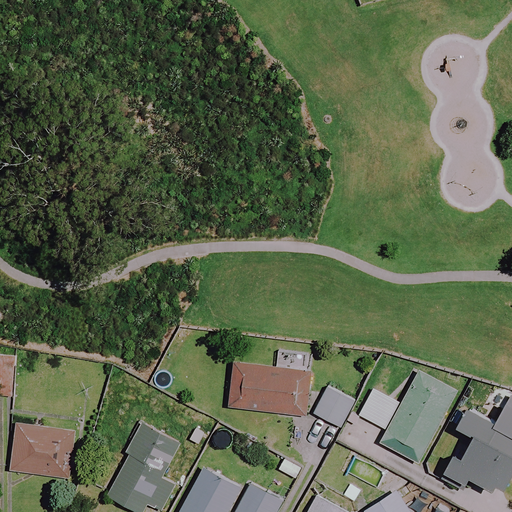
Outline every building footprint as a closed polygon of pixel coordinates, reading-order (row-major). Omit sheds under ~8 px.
[(0,352),(0,393),(4,393),(14,394),(18,354),(0,352)] [(317,368),(238,358),(232,404),(311,414),(317,368)] [(419,375),(384,440),(423,461),(462,388),(424,367),(419,375)] [(359,399),(330,385),(316,412),(336,422),(344,427),(349,418),(353,410),(359,399)] [(393,396),(376,387),(362,413),(375,420),(388,427),(403,401),(393,396)] [(511,445),(511,397),(510,402),(511,403),(503,418),(474,404),(464,424),(482,434),(484,430),(511,445)] [(460,408),(454,419),(461,424),(468,413),(460,408)] [(349,418),(358,423),(362,415),(353,410),(349,418)] [(13,468),(73,476),(80,428),(20,419),(13,468)] [(133,452),(111,494),(144,511),(145,511),(151,502),(165,476),(184,440),(146,419),(141,429),(129,450),(133,452)] [(196,424),(186,440),(198,447),(208,432),(196,424)] [(461,450),(450,469),(473,481),(476,475),(500,488),(503,482),(511,487),(511,486),(511,445),(484,430),(482,434),(470,455),(461,450)] [(231,511),(246,485),(207,465),(197,484),(181,511),(231,511)] [(167,477),(165,476),(151,502),(157,505),(165,509),(179,482),(167,477)] [(254,481),(237,511),(279,511),(286,498),(254,481)] [(352,483),(345,494),(356,500),(362,489),(352,483)] [(416,511),(400,487),(368,509),(370,511),(416,511)] [(319,493),(308,511),(352,511),(353,511),(319,493)]
